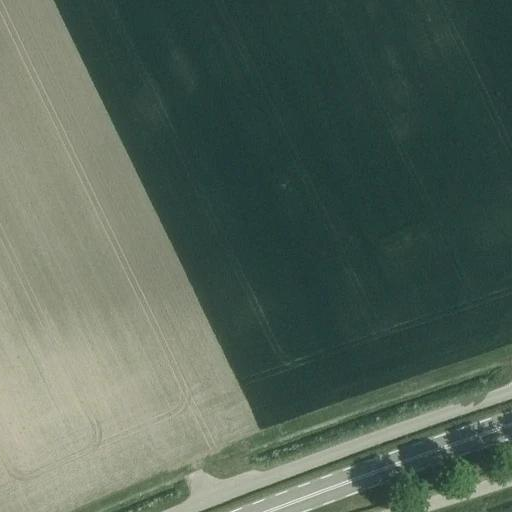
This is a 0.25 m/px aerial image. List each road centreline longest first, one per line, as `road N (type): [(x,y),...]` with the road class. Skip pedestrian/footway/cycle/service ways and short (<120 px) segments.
road 1 (unclassified): [(191,511),(511,394)]
road 2 (primary): [(282,511),(511,423)]
